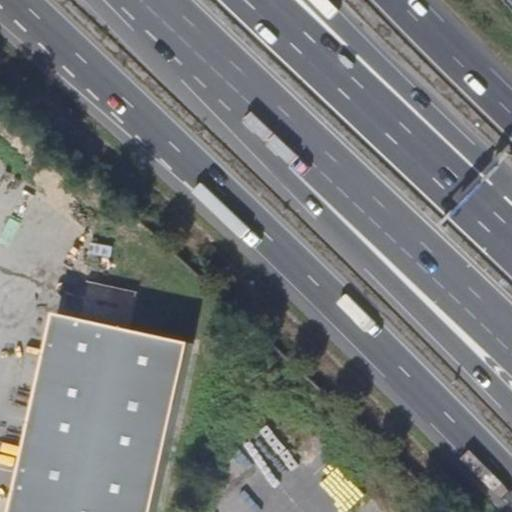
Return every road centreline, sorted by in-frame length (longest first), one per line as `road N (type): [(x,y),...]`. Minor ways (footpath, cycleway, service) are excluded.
road 1 (trunk): [(19,0),(511,482)]
road 2 (motorway): [(305,148),(315,206),(511,411)]
road 3 (motorway): [(479,199),(259,0)]
road 4 (motorway): [(305,148),(511,342)]
road 5 (motorway): [(479,199),(304,0)]
road 6 (motorway): [(152,0),(305,148)]
road 7 (trunk): [(511,117),(391,0)]
